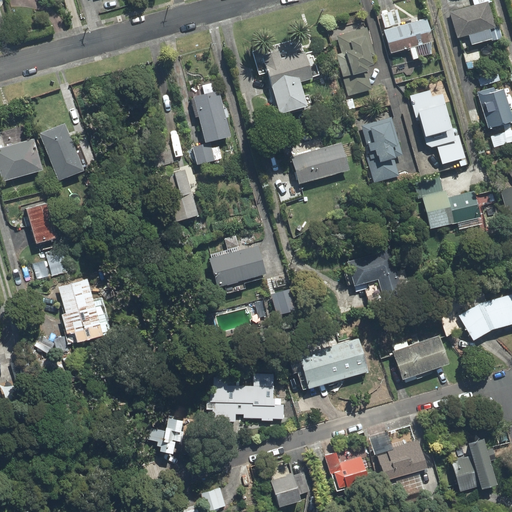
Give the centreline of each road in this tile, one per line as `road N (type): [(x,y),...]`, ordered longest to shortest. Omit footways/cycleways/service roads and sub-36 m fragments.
road 1 (residential): [(211,466),(508,378)]
road 2 (residential): [(0,67),(246,0)]
